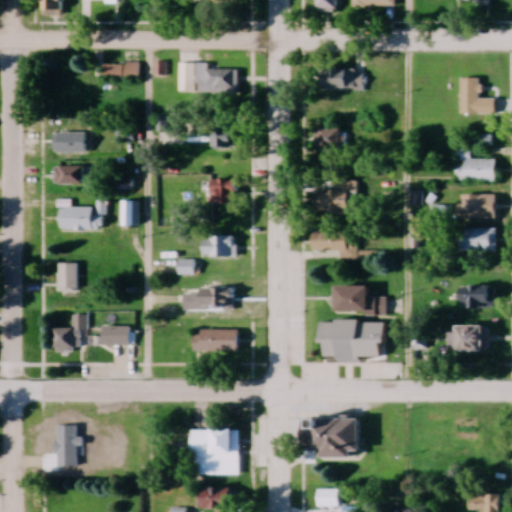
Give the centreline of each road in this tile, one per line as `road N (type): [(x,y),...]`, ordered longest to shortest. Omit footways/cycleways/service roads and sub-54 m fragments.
road 1 (residential): [(282,511),(279,0)]
road 2 (residential): [(15,511),(15,0)]
road 3 (residential): [(0,43),(511,43)]
road 4 (residential): [(0,393),(511,393)]
